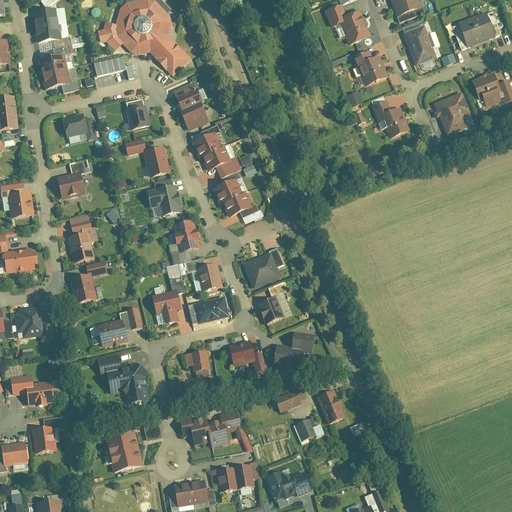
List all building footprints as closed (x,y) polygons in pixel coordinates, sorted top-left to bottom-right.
[(43,0),(41,2),(47,9),(58,0),(43,0)] [(149,0),(143,0),(127,4),(121,10),(115,26),(106,23),(104,31),(98,32),(100,47),(108,45),(114,53),(124,46),(131,55),(138,56),(151,54),(173,77),(192,60),(170,36),(172,26),(171,17),(156,2),(149,0)] [(402,0),(393,4),(398,18),(420,9),(422,9),(418,0),(402,0)] [(339,21),(348,17),(343,5),(325,13),(331,29),(341,26),(339,21)] [(420,9),(398,18),(401,24),(423,16),(420,9)] [(33,13),(35,28),(58,25),(57,10),(33,13)] [(349,46),(371,37),(361,12),(348,17),(339,21),(341,26),(349,46)] [(494,13),(487,15),(496,37),(502,35),(494,13)] [(483,44),(496,39),(496,37),(487,15),(487,14),(473,19),(483,44)] [(469,49),(483,44),(473,19),(459,24),(460,26),(468,48),(469,49)] [(35,28),(37,43),(54,41),(60,40),(58,25),(35,28)] [(416,67),(436,60),(424,26),(404,34),(416,67)] [(461,51),(468,48),(460,26),(453,29),(461,51)] [(0,65),(11,64),(8,42),(1,42),(0,37),(0,65)] [(60,40),(54,41),(56,50),(71,46),(70,39),(60,40)] [(357,66),(373,60),(370,53),(351,60),(354,68),(357,66)] [(37,62),(45,92),(62,87),(71,85),(64,55),(37,62)] [(442,59),(445,66),(456,62),(453,55),(442,59)] [(357,66),(366,88),(388,79),(380,57),(373,60),(357,66)] [(122,59),(92,64),(94,78),(125,72),(126,81),(135,79),(132,66),(123,68),(122,59)] [(494,75),(471,83),(478,102),(501,94),(498,86),(494,75)] [(511,88),(510,82),(498,86),(501,94),(505,106),(511,103),(511,88)] [(71,85),(62,87),(64,96),(80,92),(78,83),(71,85)] [(172,92),(181,114),(202,105),(203,104),(194,83),(172,92)] [(351,109),(364,104),(359,92),(346,98),(351,109)] [(462,94),(434,105),(448,137),(469,128),(464,117),(471,114),(462,94)] [(0,99),(0,129),(18,127),(14,98),(0,99)] [(126,104),(128,111),(145,107),(143,100),(126,104)] [(381,116),(391,113),(387,102),(372,108),(379,124),(384,122),(381,116)] [(188,131),(209,122),(202,105),(181,114),(188,131)] [(126,112),(131,131),(151,126),(147,107),(145,107),(128,111),(126,112)] [(104,108),(97,109),(99,119),(106,117),(104,108)] [(391,140),(411,132),(401,108),(391,113),(381,116),(384,122),(391,140)] [(365,123),(361,113),(354,116),(358,126),(365,123)] [(62,120),(67,139),(88,134),(84,120),(83,115),(62,120)] [(92,118),(84,120),(88,134),(89,141),(97,139),(92,118)] [(201,133),(203,139),(215,134),(220,132),(218,126),(201,133)] [(202,156),(221,148),(215,134),(203,139),(192,143),(198,158),(202,156)] [(144,153),(147,152),(144,140),(125,145),(128,157),(144,153)] [(202,156),(208,170),(216,167),(230,161),(225,147),(221,148),(202,156)] [(144,153),(151,179),(172,174),(165,148),(147,152),(144,153)] [(242,170),(245,178),(255,175),(248,156),(239,159),(243,170),(242,170)] [(230,161),(216,167),(221,179),(242,171),(237,159),(230,161)] [(70,166),(72,176),(80,174),(90,171),(88,162),(70,166)] [(58,179),(64,201),(86,195),(80,174),(72,176),(58,179)] [(155,184),(156,189),(173,185),(171,179),(155,184)] [(223,204),(243,196),(237,180),(214,190),(220,205),(223,204)] [(8,195),(25,193),(23,183),(0,186),(2,196),(8,195)] [(163,217),(182,212),(175,184),(173,185),(156,189),(147,192),(151,208),(160,206),(163,217)] [(8,195),(11,218),(33,215),(30,193),(25,193),(8,195)] [(223,204),(229,217),(241,212),(252,208),(247,194),(243,196),(223,204)] [(252,208),(241,212),(246,225),(263,218),(258,205),(252,208)] [(107,215),(114,223),(120,218),(113,210),(107,215)] [(69,220),(73,236),(89,233),(93,232),(88,215),(69,220)] [(126,229),(133,227),(131,217),(124,219),(126,229)] [(190,251),(201,249),(194,221),(173,226),(180,254),(190,251)] [(126,238),(131,244),(141,237),(136,231),(126,238)] [(67,238),(74,264),(95,259),(89,233),(73,236),(67,238)] [(0,253),(3,253),(8,253),(6,234),(0,234),(0,253)] [(272,252),(278,266),(284,264),(278,248),(272,251),(272,252)] [(5,274),(36,270),(34,249),(8,253),(3,253),(5,274)] [(192,262),(190,251),(180,254),(172,256),(174,266),(187,263),(192,262)] [(244,263),(255,291),(284,280),(278,266),(272,252),(244,263)] [(192,262),(187,263),(189,272),(197,270),(206,268),(203,259),(192,262)] [(91,274),(92,277),(108,273),(105,261),(86,266),(88,275),(91,274)] [(206,268),(197,270),(203,294),(223,288),(218,265),(206,268)] [(76,305),(98,299),(92,277),(91,274),(88,275),(69,279),(76,305)] [(176,292),(177,295),(185,292),(181,276),(170,279),(173,292),(176,292)] [(177,295),(176,292),(173,292),(153,297),(157,316),(162,315),(164,325),(179,321),(177,311),(180,310),(177,295)] [(258,305),(266,325),(285,317),(276,297),(258,305)] [(199,325),(228,318),(224,301),(195,308),(199,325)] [(42,306),(15,310),(18,333),(23,332),(24,338),(43,335),(41,321),(44,321),(42,306)] [(138,309),(127,312),(131,329),(132,331),(143,328),(138,309)] [(122,320),(125,331),(131,329),(127,312),(120,313),(122,320)] [(44,321),(41,321),(43,335),(44,342),(53,341),(51,320),(44,321)] [(97,326),(103,349),(128,343),(125,331),(122,320),(97,326)] [(11,321),(3,322),(4,332),(5,339),(13,338),(11,321)] [(295,333),(293,349),(305,350),(315,352),(317,336),(295,333)] [(250,342),(228,347),(234,370),(256,364),(253,354),(250,342)] [(274,369),(302,373),(305,350),(293,349),(277,347),(274,369)] [(33,358),(32,350),(22,351),(23,359),(33,358)] [(212,376),(207,352),(185,356),(190,380),(212,376)] [(263,352),(253,354),(256,364),(259,378),(269,375),(263,352)] [(106,374),(121,371),(118,355),(97,359),(101,375),(106,374)] [(129,407),(150,403),(145,379),(149,374),(133,364),(130,369),(121,371),(106,374),(111,397),(126,393),(129,407)] [(12,396),(27,394),(26,384),(32,383),(31,375),(10,378),(12,396)] [(27,394),(28,407),(54,404),(51,381),(32,383),(26,384),(27,394)] [(281,414),(302,405),(296,390),(275,399),(281,414)] [(317,398),(329,425),(346,418),(334,391),(317,398)] [(212,444),(213,449),(229,445),(226,434),(237,432),(239,443),(247,441),(240,415),(207,424),(212,444)] [(44,420),(45,429),(53,428),(61,427),(60,418),(44,420)] [(196,448),(212,444),(207,424),(206,420),(182,426),(185,439),(194,437),(196,448)] [(296,425),(302,441),(316,436),(310,420),(296,425)] [(349,428),(353,439),(366,434),(362,423),(349,428)] [(33,430),(36,454),(56,451),(53,428),(45,429),(33,430)] [(139,449),(135,432),(106,438),(110,455),(139,449)] [(4,452),(6,468),(28,465),(25,442),(3,445),(4,452)] [(143,466),(139,449),(110,455),(114,473),(143,466)] [(251,465),(254,481),(262,479),(258,461),(251,463),(251,465)] [(233,468),(237,490),(255,487),(254,481),(251,465),(233,468)] [(219,486),(220,493),(237,490),(233,468),(216,472),(219,486)] [(214,487),(219,486),(216,472),(216,470),(211,471),(214,487)] [(267,480),(277,504),(298,496),(291,479),(290,477),(284,479),(282,474),(267,480)] [(305,474),(291,479),(298,496),(299,499),(313,493),(305,474)] [(194,506),(209,503),(207,491),(205,480),(190,483),(194,506)] [(179,509),(194,506),(190,483),(174,486),(176,496),(179,509)] [(214,490),(207,491),(209,503),(210,506),(217,505),(214,490)] [(371,509),(372,511),(389,511),(382,492),(368,497),(371,509)] [(179,511),(179,509),(176,496),(169,498),(171,511),(179,511)] [(63,511),(62,501),(36,504),(37,511),(63,511)]
